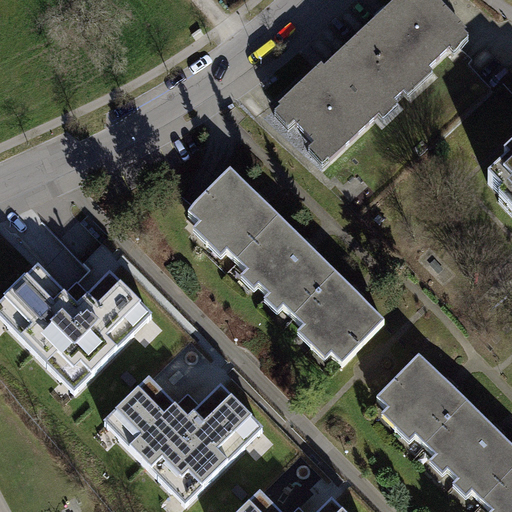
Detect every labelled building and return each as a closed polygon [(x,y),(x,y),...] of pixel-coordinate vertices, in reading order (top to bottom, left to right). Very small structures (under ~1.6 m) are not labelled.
[(461,39),(424,0),(392,0),(384,8),(325,63),(279,106),(331,160),(461,39)] [(511,158),(485,183),(511,212),(511,158)] [(254,207),(229,182),(187,225),(338,372),(380,328),(343,291),(302,251),(254,207)] [(76,307),(38,272),(0,307),(0,323),(74,402),(155,325),(113,278),(76,307)] [(441,386),(417,363),(376,405),(384,413),(378,419),(407,446),(413,440),(433,458),(427,464),(440,477),(445,471),(456,482),(450,488),(462,500),(468,493),(487,511),(511,511),(511,454),(494,437),(441,386)] [(188,422),(148,382),(102,423),(183,511),(267,435),(223,389),(188,422)] [(322,511),(276,511),(261,496),(243,511),(340,511),(332,503),(322,511)]
